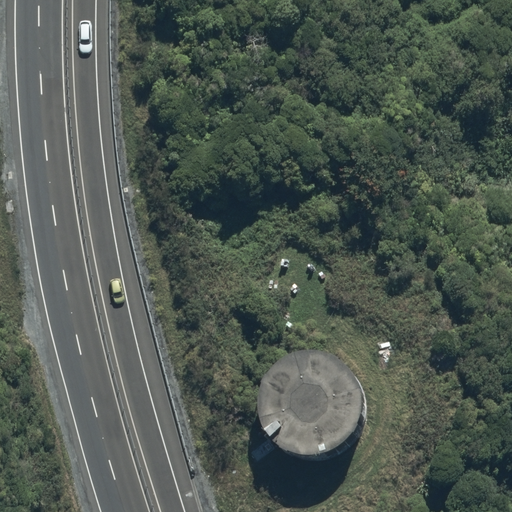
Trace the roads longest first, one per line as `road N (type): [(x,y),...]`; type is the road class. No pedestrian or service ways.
road 1 (trunk): [(82,0),(99,225),(175,511)]
road 2 (trunk): [(127,511),(56,241),(35,0)]
